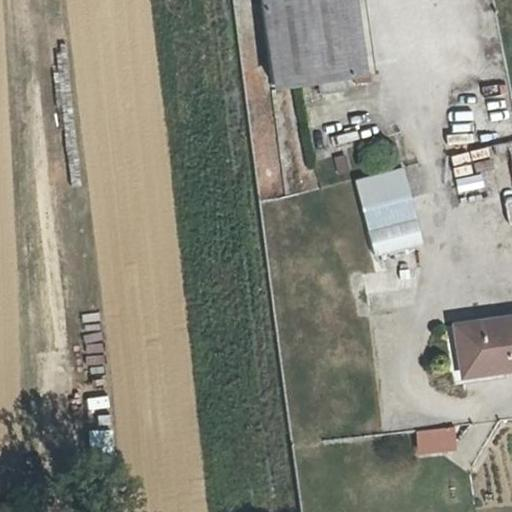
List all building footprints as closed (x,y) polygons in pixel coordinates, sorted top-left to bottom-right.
[(256,0),(267,93),(346,86),(336,0),(256,0)] [(472,128),(468,103),(449,106),(454,131),(472,128)] [(455,193),(483,190),(481,170),(466,171),(464,154),(452,155),(455,193)] [(417,249),(401,175),(351,186),(367,260),(417,249)] [(442,379),(511,373),(511,361),(509,324),(438,330),(442,379)] [(446,454),(444,434),(406,438),(408,458),(446,454)]
